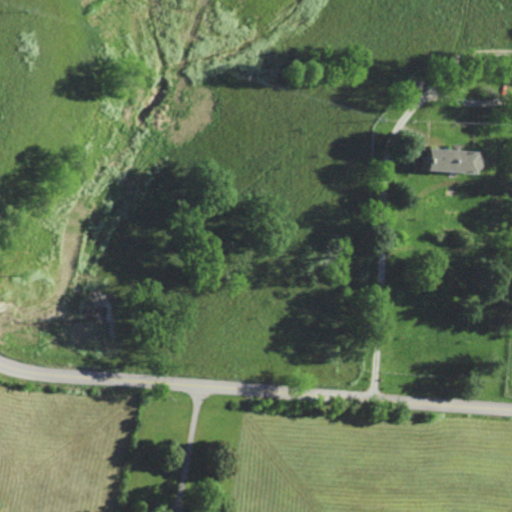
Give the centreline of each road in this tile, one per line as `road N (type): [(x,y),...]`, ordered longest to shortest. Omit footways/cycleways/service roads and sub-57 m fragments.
road 1 (secondary): [(0,364),(72,378),(511,411)]
road 2 (residential): [(375,401),(398,149),(429,100),(495,64),(511,63)]
